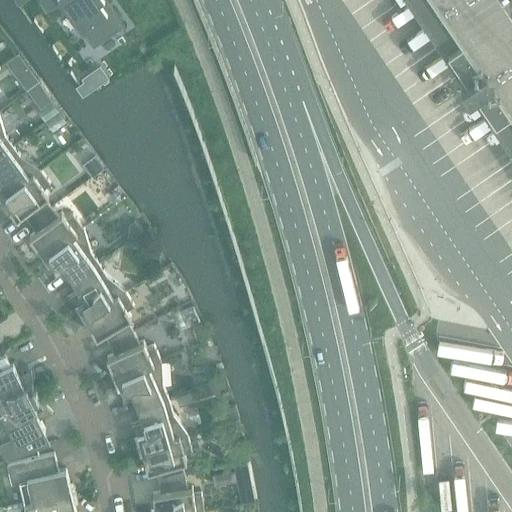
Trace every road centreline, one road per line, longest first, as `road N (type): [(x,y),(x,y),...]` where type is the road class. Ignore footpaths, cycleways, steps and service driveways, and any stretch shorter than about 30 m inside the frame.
road 1 (unclassified): [(177,0),(304,371),(326,511)]
road 2 (primary): [(215,0),(306,273),(351,511)]
road 3 (primary): [(384,511),(341,277),(273,61)]
road 4 (unclassified): [(315,0),(368,113),(511,328)]
road 5 (primary): [(428,369),(307,99),(273,61)]
road 6 (residential): [(111,511),(89,424),(48,335),(0,267)]
road 7 (unclassified): [(511,494),(428,369)]
